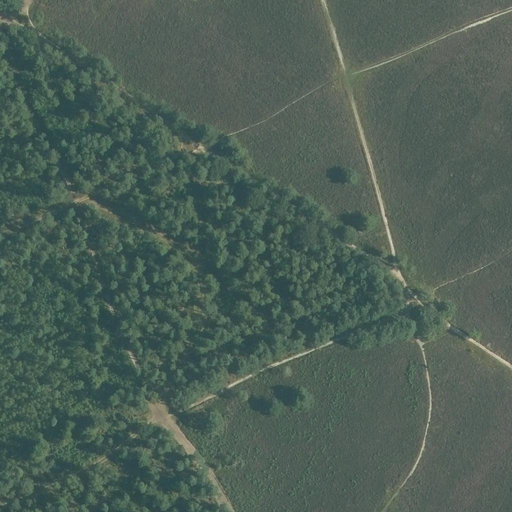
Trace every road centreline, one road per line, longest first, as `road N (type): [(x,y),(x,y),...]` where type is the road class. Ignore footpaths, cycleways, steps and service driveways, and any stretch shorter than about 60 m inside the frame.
road 1 (track): [(400,279),(7,21),(27,0)]
road 2 (track): [(323,0),(411,302),(511,372)]
road 3 (track): [(0,18),(7,21),(9,62),(75,200),(150,417)]
road 4 (track): [(150,417),(199,322),(199,268),(184,249),(82,197)]
road 5 (track): [(0,235),(195,144)]
road 6 (track): [(0,507),(94,467),(150,417)]
road 7 (track): [(150,417),(163,413),(227,511)]
